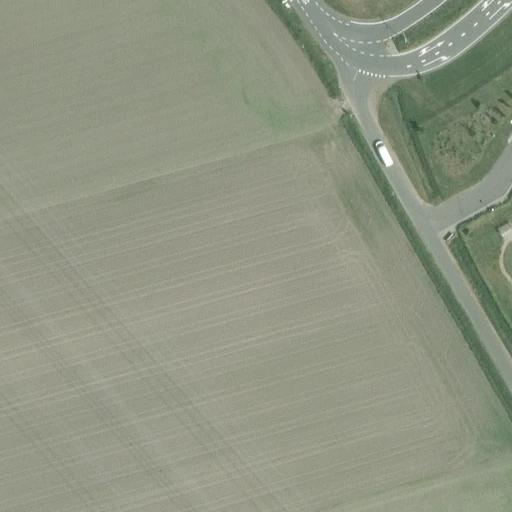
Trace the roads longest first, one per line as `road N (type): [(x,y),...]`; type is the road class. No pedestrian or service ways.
road 1 (unclassified): [(511,378),(359,112),(328,30)]
road 2 (unclassified): [(328,30),(357,59),(399,67),(465,31),(498,0)]
